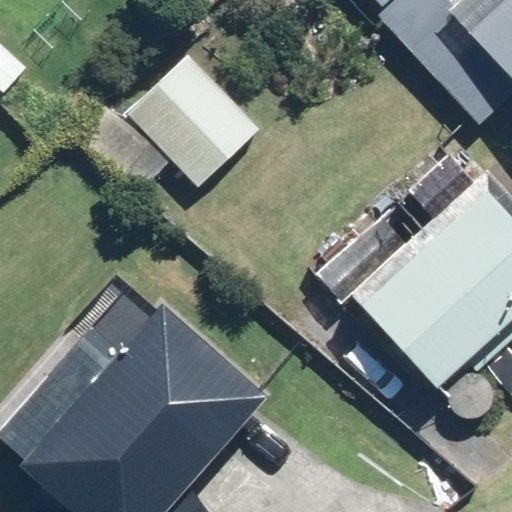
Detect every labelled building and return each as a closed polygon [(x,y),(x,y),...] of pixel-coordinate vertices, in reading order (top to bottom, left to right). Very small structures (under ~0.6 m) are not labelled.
[(511,0),(463,0),(458,5),(453,0),(396,0),(379,15),(481,126),(511,96),(511,0)] [(0,103),(19,120),(50,86),(0,41),(0,90),(2,93),(0,95),(0,103)] [(129,112),(201,187),(262,130),(190,54),(129,112)] [(83,146),(127,183),(154,149),(111,114),(83,146)] [(511,338),(511,191),(493,170),(478,183),(453,156),(413,191),(438,221),(406,247),(391,230),(331,284),(346,302),(355,293),(439,388),(470,361),(477,368),(511,338)] [(209,511),(190,489),(271,396),(165,302),(121,351),(92,325),(31,395),(61,421),(21,466),(73,511),(209,511)]
